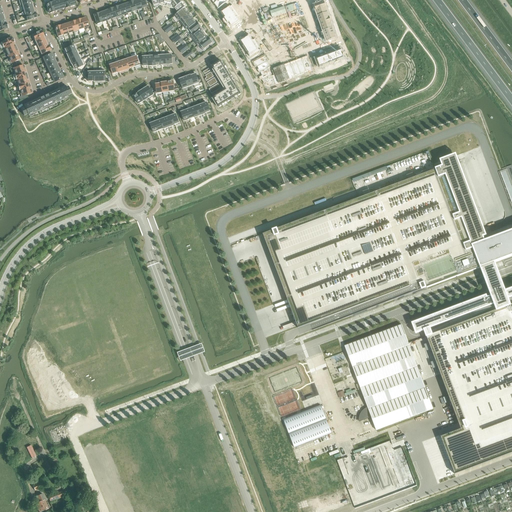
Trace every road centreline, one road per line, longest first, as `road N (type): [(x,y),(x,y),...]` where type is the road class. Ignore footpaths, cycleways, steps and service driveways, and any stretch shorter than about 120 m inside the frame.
road 1 (unclassified): [(225,241),(226,217),(473,128),(511,219)]
road 2 (unclassified): [(268,360),(511,269)]
road 3 (unclassified): [(104,511),(75,437),(79,425),(204,384)]
road 4 (residential): [(226,42),(255,98),(247,135),(219,163),(148,192)]
road 5 (unclassified): [(225,241),(428,165)]
road 6 (unclassified): [(431,490),(412,434),(445,420),(418,344)]
road 7 (residential): [(226,42),(173,72),(128,77),(103,90),(70,80)]
road 8 (residential): [(227,114),(125,152),(127,183)]
road 9 (unclassified): [(196,369),(150,241)]
road 10 (unclassified): [(150,241),(196,369)]
road 11 (unclassified): [(252,511),(204,384)]
road 12 (unknown): [(230,255),(251,246),(266,253),(279,308),(258,331)]
road 13 (unclassified): [(268,360),(225,241)]
road 14 (tertiary): [(0,293),(33,241),(90,214)]
road 15 (motorway): [(436,0),(511,99)]
road 16 (unknown): [(308,345),(338,430),(370,432)]
road 17 (residential): [(26,511),(26,466),(43,453),(22,403)]
